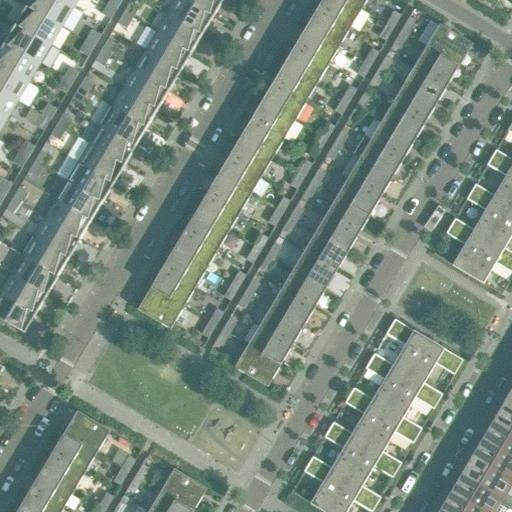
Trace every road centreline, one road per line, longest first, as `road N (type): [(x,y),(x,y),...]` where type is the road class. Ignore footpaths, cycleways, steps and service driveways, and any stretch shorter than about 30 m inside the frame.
road 1 (residential): [(0,474),(283,0)]
road 2 (residential): [(246,511),(511,63)]
road 3 (residential): [(408,511),(511,338)]
